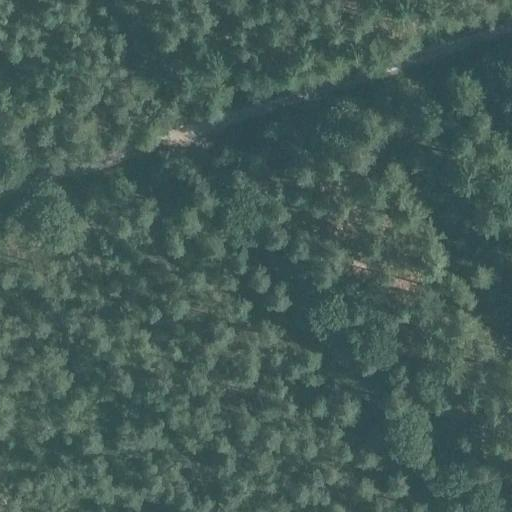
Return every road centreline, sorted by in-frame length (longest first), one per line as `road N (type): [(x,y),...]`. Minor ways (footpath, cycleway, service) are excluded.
road 1 (track): [(445,511),(186,137),(121,0)]
road 2 (track): [(511,24),(0,195)]
